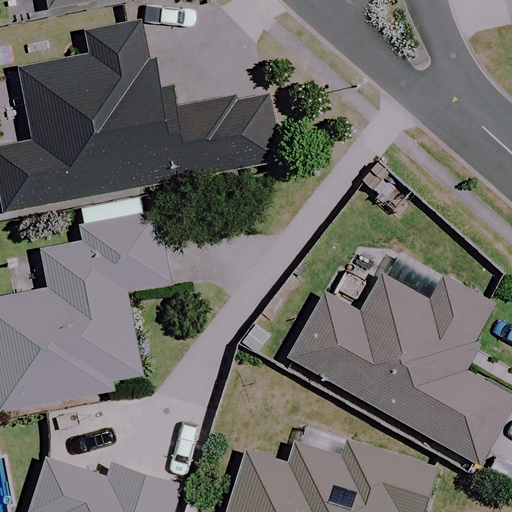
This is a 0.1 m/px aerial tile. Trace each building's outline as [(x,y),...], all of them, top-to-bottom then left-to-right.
[(0,0),(0,2),(4,1),(9,29),(56,19),(54,10),(102,0),(0,0)] [(145,192),(160,189),(286,164),(272,94),(177,114),(164,50),(153,53),(147,25),(88,37),(92,58),(26,71),(41,143),(0,151),(0,163),(11,217),(83,202),(145,192)] [(133,291),(179,282),(165,214),(150,217),(145,192),(83,202),(91,243),(47,252),(55,290),(0,300),(0,386),(5,411),(151,382),(133,291)] [(504,304),(404,247),(380,289),(348,271),(298,360),(485,465),(511,417),(511,390),(469,366),(504,304)] [(433,511),(448,467),(301,421),(289,462),(253,450),(233,511),(433,511)] [(35,511),(178,511),(186,489),(115,466),(110,480),(51,462),(35,511)]
